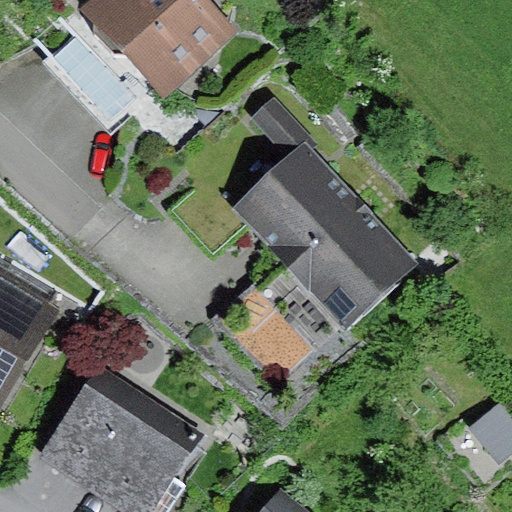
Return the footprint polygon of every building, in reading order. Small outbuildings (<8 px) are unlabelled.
[(92,0),(83,8),(93,20),(96,23),(95,34),(116,55),(125,55),(165,99),(238,34),(206,0),(92,0)] [(320,146),(275,96),(251,119),(262,129),(290,161),(235,209),(251,227),(348,331),(420,266),(315,151),(320,146)] [(0,409),(58,312),(0,277),(0,409)] [(154,511),(205,435),(99,367),(40,458),(122,511),(154,511)] [(511,415),(501,403),(469,430),(499,465),(511,454),(511,415)] [(311,511),(284,489),(264,511),(311,511)]
